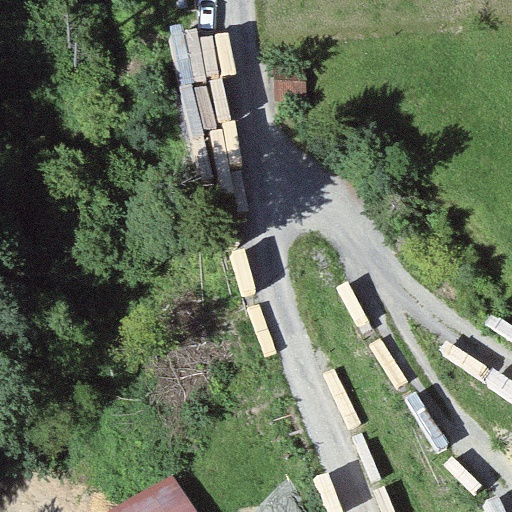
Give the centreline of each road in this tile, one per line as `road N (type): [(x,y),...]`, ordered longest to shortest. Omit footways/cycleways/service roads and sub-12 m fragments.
road 1 (track): [(243,109),(344,233),(423,370),(511,495)]
road 2 (track): [(243,109),(260,218),(332,451),(366,511)]
road 3 (track): [(344,233),(448,329),(511,367)]
